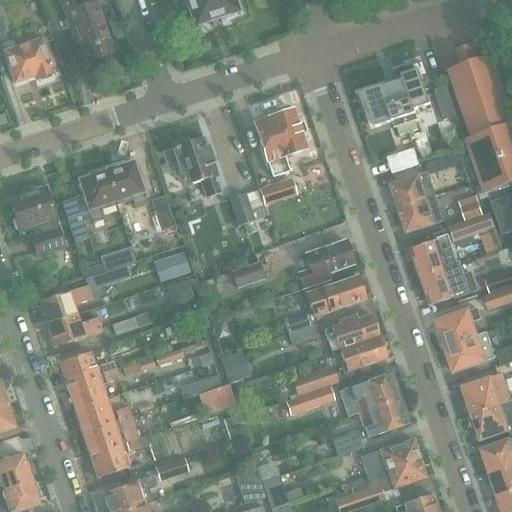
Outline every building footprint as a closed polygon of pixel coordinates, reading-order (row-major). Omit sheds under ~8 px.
[(99,62),(120,56),(114,40),(110,41),(97,1),(82,5),(80,0),(64,0),(62,1),(76,43),(80,42),(87,62),(98,58),(99,62)] [(235,13),(237,12),(233,0),(184,0),(193,27),(221,18),(224,19),(233,16),(235,13)] [(35,79),(53,73),(41,38),(3,51),(15,84),(34,77),(35,79)] [(463,66),(448,71),(471,137),(465,139),(481,185),(484,194),(488,193),(488,196),(502,235),(511,231),(511,111),(493,55),(479,60),(474,46),(458,52),(463,66)] [(392,82),(409,132),(418,129),(416,121),(418,120),(415,109),(431,104),(423,81),(428,80),(422,63),(413,66),(415,70),(401,75),(403,79),(392,82)] [(409,132),(392,82),(364,92),(376,127),(392,122),(394,128),(397,127),(400,135),(409,132)] [(446,87),(434,91),(444,121),(452,118),(456,117),(446,87)] [(284,156),(306,149),(293,109),(267,118),(267,119),(253,124),(271,178),(289,172),(284,156)] [(202,135),(171,146),(172,149),(164,151),(170,168),(177,165),(185,187),(201,182),(207,199),(220,194),(213,173),(215,172),(202,135)] [(413,149),(386,158),(392,174),(418,165),(413,149)] [(427,171),(389,184),(397,209),(435,196),(428,175),(465,163),(461,151),(424,164),(427,171)] [(104,168),(116,205),(132,200),(135,210),(147,206),(132,163),(123,167),(121,162),(104,168)] [(83,194),(60,202),(74,243),(88,238),(84,227),(104,220),(101,210),(116,205),(104,168),(87,174),(88,178),(78,181),(83,194)] [(257,189),(263,207),(297,196),(291,178),(257,189)] [(36,256),(65,246),(45,187),(8,199),(19,233),(32,229),(34,235),(29,237),(36,256)] [(254,221),(245,194),(229,199),(238,227),(254,221)] [(175,227),(165,196),(150,201),(160,232),(175,227)] [(426,199),(397,209),(405,234),(443,221),(435,196),(426,199)] [(460,208),(460,209),(465,222),(468,221),(482,216),(478,202),(460,208)] [(451,226),(449,227),(454,242),(473,236),(495,229),(489,213),(482,216),(468,221),(465,222),(451,226)] [(446,238),(411,250),(421,278),(447,269),(456,265),(450,248),(446,238)] [(344,241),(304,255),(309,269),(296,274),(301,289),(329,280),(327,273),(352,265),(344,241)] [(127,248),(112,253),(117,267),(132,262),(127,248)] [(162,260),(169,280),(190,273),(184,253),(162,260)] [(235,288),(262,279),(257,264),(230,273),(235,288)] [(110,271),(105,273),(109,285),(128,278),(125,267),(110,271)] [(447,269),(421,278),(431,305),(476,289),(471,274),(451,281),(447,269)] [(511,272),(486,281),(490,294),(511,286),(511,272)] [(356,276),(322,288),(305,294),(313,318),(330,312),(364,300),(356,276)] [(172,306),(193,300),(187,280),(166,287),(172,306)] [(69,292),(39,302),(46,325),(76,315),(73,306),(80,303),(90,300),(86,287),(76,290),(69,293),(69,292)] [(511,287),(483,297),(489,312),(511,303),(511,287)] [(445,348),(478,336),(473,322),(480,319),(477,309),(471,311),(470,310),(436,322),(445,348)] [(112,326),(116,336),(152,323),(148,313),(112,326)] [(308,314),(283,323),(291,347),(317,338),(308,314)] [(76,315),(46,325),(54,348),(101,332),(97,318),(79,324),(76,315)] [(195,315),(183,319),(188,333),(200,329),(195,315)] [(326,342),(336,339),(339,350),(377,337),(370,315),(332,327),(333,328),(322,332),(326,342)] [(478,336),(445,348),(454,373),(485,362),(485,361),(493,358),(490,348),(486,334),(478,336)] [(344,364),(341,365),(343,373),(385,359),(377,337),(339,350),(344,364)] [(180,351),(155,358),(158,366),(183,358),(182,356),(207,348),(205,341),(179,350),(180,351)] [(500,367),(511,362),(511,345),(495,352),(500,367)] [(66,386),(115,370),(112,360),(94,367),(89,352),(59,363),(66,386)] [(207,353),(195,357),(199,368),(211,364),(207,353)] [(239,354),(219,361),(228,385),(247,379),(239,354)] [(153,359),(139,364),(141,372),(155,367),(153,359)] [(331,367),(293,379),(299,396),(337,383),(331,367)] [(74,409),(104,399),(99,384),(118,378),(115,370),(66,386),(74,409)] [(503,374),(490,379),(462,389),(466,402),(464,403),(468,416),(499,406),(494,392),(507,387),(503,374)] [(391,375),(340,391),(349,417),(357,414),(399,399),(391,375)] [(216,376),(197,382),(201,393),(220,387),(216,376)] [(228,385),(215,390),(221,411),(234,406),(228,385)] [(316,393),(294,401),(286,403),(290,415),(298,413),(320,405),(319,402),(316,393)] [(82,432),(130,416),(127,406),(109,412),(104,399),(74,409),(82,432)] [(366,438),(407,424),(399,399),(357,414),(362,428),(331,439),(336,456),(359,448),(356,439),(365,436),(366,438)] [(6,405),(0,407),(0,432),(14,428),(6,405)] [(511,416),(504,420),(499,406),(468,416),(473,429),(475,428),(480,441),(507,431),(511,430),(511,416)] [(236,415),(223,420),(229,438),(242,434),(236,415)] [(89,455),(138,439),(130,416),(82,432),(89,455)] [(511,430),(507,431),(510,440),(480,451),(488,475),(511,467),(511,449),(511,448),(511,430)] [(138,439),(89,455),(97,478),(127,468),(122,454),(141,447),(138,439)] [(385,471),(420,459),(413,439),(370,454),(374,465),(382,462),(385,471)] [(0,488),(0,490),(31,480),(23,454),(0,461),(0,488)] [(379,494),(391,490),(426,478),(420,459),(385,471),(366,477),(370,488),(334,500),(338,511),(354,511),(382,503),(379,494)] [(160,467),(164,480),(187,472),(183,460),(160,467)] [(511,467),(488,475),(497,499),(511,494),(511,467)] [(107,511),(122,511),(144,504),(150,502),(146,489),(154,487),(151,477),(137,482),(137,483),(102,494),(107,511)] [(279,477),(261,483),(266,499),(270,510),(287,505),(303,499),(299,490),(285,494),(281,484),(279,477)] [(17,511),(39,505),(31,480),(0,490),(4,500),(0,501),(0,511),(17,511)] [(511,511),(511,494),(497,499),(500,511),(511,511)] [(395,511),(437,511),(432,495),(402,505),(402,506),(394,509),(395,511)] [(384,511),(392,509),(389,501),(364,509),(365,511),(376,508),(377,511),(384,511)]
